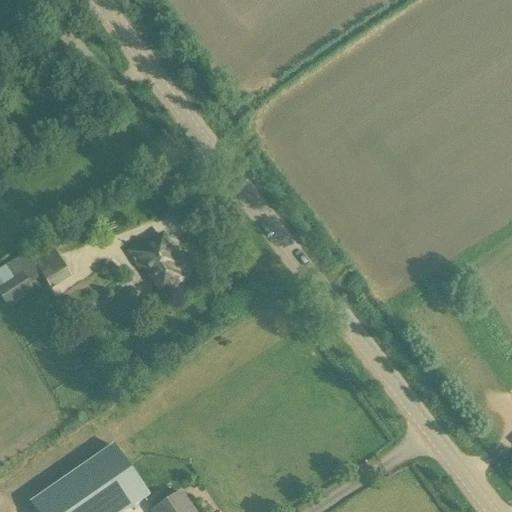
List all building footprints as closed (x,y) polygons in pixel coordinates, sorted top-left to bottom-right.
[(42,5),(37,9),(42,16),(47,12),(42,5)] [(49,242),(32,251),(14,261),(0,269),(0,298),(6,308),(33,291),(22,274),(35,267),(50,291),(71,278),(49,242)] [(181,268),(167,247),(155,255),(148,245),(141,249),(136,242),(126,249),(138,267),(142,265),(160,294),(184,279),(178,270),(181,268)] [(113,448),(28,507),(30,511),(126,511),(147,497),(127,468),(113,448)] [(195,511),(183,492),(151,511),(195,511)]
